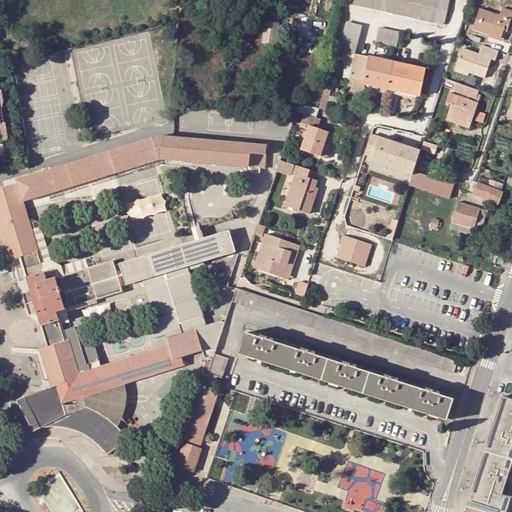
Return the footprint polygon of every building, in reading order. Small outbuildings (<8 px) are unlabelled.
[(375,0),(353,0),(353,4),(374,9),(375,0)] [(375,0),(374,9),(409,16),(412,0),(375,0)] [(448,0),(412,0),(409,16),(444,24),(448,0)] [(499,15),(479,9),(475,19),(472,29),(488,34),(500,38),(502,31),(504,26),(507,27),(511,13),(511,11),(501,8),(499,15)] [(266,21),(262,43),(276,45),(279,23),(266,21)] [(354,53),(362,26),(347,22),(340,50),(354,53)] [(378,28),(375,41),(397,46),(400,32),(378,28)] [(455,68),(469,73),(485,78),(491,59),(495,61),(498,51),(482,45),(479,55),(462,49),(455,68)] [(187,61),(187,47),(179,46),(177,46),(176,61),(187,61)] [(356,53),(355,57),(352,71),(349,80),(353,81),(351,90),(364,92),(366,84),(387,88),(393,62),(369,56),(356,53)] [(344,69),(352,71),(355,57),(348,55),(347,61),(346,61),(344,69)] [(393,62),(387,88),(420,95),(425,69),(393,62)] [(468,76),(469,73),(455,68),(454,71),(468,76)] [(325,110),(327,101),(328,96),(334,76),(327,74),(320,108),(325,110)] [(481,90),(456,82),(453,90),(478,99),(481,90)] [(469,128),(478,103),(449,93),(445,102),(451,104),(446,119),(469,128)] [(17,105),(16,99),(2,103),(3,109),(17,105)] [(482,123),(485,114),(478,111),(475,121),(482,123)] [(320,119),(303,114),(299,126),(308,129),(301,150),(321,156),(329,132),(318,128),(320,119)] [(334,134),(329,132),(321,156),(326,158),(334,134)] [(420,151),(370,135),(364,154),(372,156),(370,161),(413,175),(414,171),(420,151)] [(112,174),(116,173),(159,160),(161,159),(183,161),(249,166),(264,168),(265,154),(266,145),(162,136),(152,137),(109,151),(67,164),(15,180),(16,183),(22,202),(74,186),(112,174)] [(456,163),(467,166),(470,153),(460,150),(456,163)] [(291,177),(292,172),(294,165),(280,160),(276,171),(291,177)] [(317,180),(314,179),(307,177),(310,170),(294,165),(292,172),(295,173),(285,205),(309,213),(312,204),(309,203),(314,187),(317,180)] [(307,177),(314,179),(317,172),(310,170),(307,177)] [(447,198),(452,184),(414,171),(413,175),(409,185),(439,196),(447,198)] [(503,183),(509,185),(511,178),(505,175),(503,183)] [(495,186),(494,189),(501,190),(503,183),(491,179),(489,185),(495,186)] [(473,193),(499,204),(503,192),(478,182),(473,193)] [(38,252),(22,202),(16,183),(0,188),(0,231),(9,261),(19,257),(38,252)] [(309,203),(312,204),(318,188),(314,187),(309,203)] [(129,220),(166,208),(161,191),(124,202),(129,220)] [(480,208),(458,202),(452,222),(450,228),(472,234),(474,229),(475,224),(480,208)] [(480,208),(475,224),(482,226),(487,210),(480,208)] [(437,229),(439,222),(433,219),(430,227),(437,229)] [(258,224),(254,235),(262,237),(265,227),(258,224)] [(149,256),(120,265),(126,284),(155,276),(235,251),(229,232),(149,256)] [(254,268),(282,277),(290,251),(280,248),(283,239),(266,234),(254,268)] [(364,266),(371,243),(343,234),(335,256),(364,266)] [(300,245),(283,239),(280,248),(290,251),(282,277),(288,280),(300,245)] [(107,455),(114,451),(128,439),(124,433),(117,426),(116,425),(105,416),(96,411),(87,407),(84,396),(125,384),(184,365),(182,357),(195,352),(202,350),(195,328),(166,337),(166,335),(151,340),(154,350),(89,370),(88,364),(98,361),(93,344),(81,348),(74,327),(62,331),(61,326),(59,320),(56,311),(61,310),(65,309),(122,291),(121,286),(115,267),(113,260),(56,278),(47,281),(44,272),(38,252),(19,257),(20,258),(26,278),(30,291),(22,294),(29,315),(37,313),(40,325),(36,326),(38,332),(42,330),(47,346),(47,347),(40,349),(49,378),(52,387),(25,396),(41,428),(52,427),(63,428),(72,430),(79,432),(89,438),(97,444),(103,450),(107,455)] [(121,286),(126,284),(120,265),(115,267),(121,286)] [(165,279),(179,324),(195,319),(181,274),(165,279)] [(299,281),(295,294),(303,297),(308,284),(299,281)] [(237,288),(232,301),(333,334),(447,370),(451,357),(362,328),(300,308),(237,288)] [(56,311),(59,320),(61,326),(65,324),(61,310),(56,311)] [(454,398),(245,332),(239,352),(238,354),(447,420),(447,418),(454,398)] [(213,360),(208,374),(216,376),(222,378),(228,358),(215,354),(213,360)] [(216,376),(208,374),(213,360),(206,357),(205,363),(198,386),(199,386),(212,390),(216,376)] [(181,437),(185,439),(200,444),(218,393),(212,390),(199,386),(181,437)] [(33,432),(41,428),(25,396),(17,400),(33,432)] [(511,465),(511,400),(502,397),(467,504),(491,511),(506,511),(511,496),(503,494),(511,465)] [(185,439),(184,444),(199,448),(200,444),(185,439)] [(179,459),(175,457),(169,455),(166,465),(175,469),(176,466),(192,472),(200,449),(199,448),(184,444),(180,455),(179,459)]
